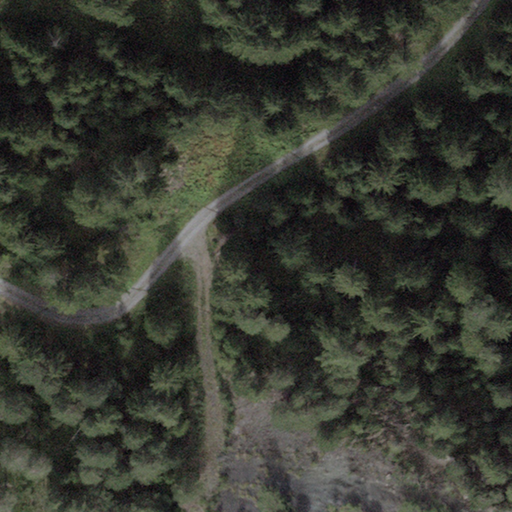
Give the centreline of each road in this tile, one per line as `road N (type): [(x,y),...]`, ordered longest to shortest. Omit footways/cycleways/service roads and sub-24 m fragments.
road 1 (track): [(479,0),(407,77),(208,209),(133,297),(101,319),(51,310),(0,283)]
road 2 (track): [(191,229),(213,407),(209,464)]
